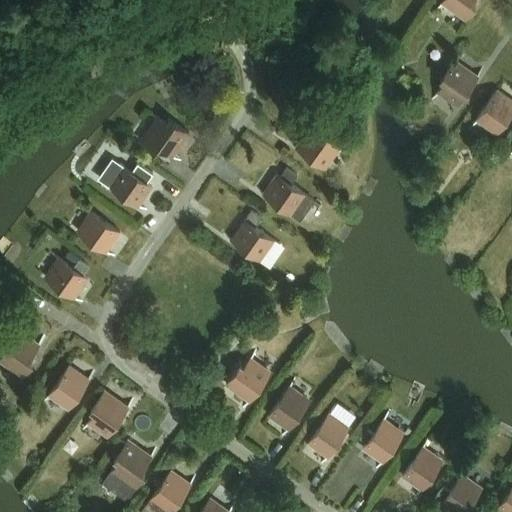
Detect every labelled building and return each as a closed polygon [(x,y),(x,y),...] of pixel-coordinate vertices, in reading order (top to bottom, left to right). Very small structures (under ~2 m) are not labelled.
[(472,0),(443,0),(443,1),(466,17),(476,3),(472,1),(472,0)] [(315,72),(324,67),(315,52),(306,57),(315,72)] [(478,75),(455,58),(441,78),(445,81),(438,90),(458,104),(478,75)] [(511,98),(498,89),(478,118),(497,131),(511,110),(511,98)] [(158,116),(141,140),(155,149),(158,145),(173,156),(190,132),(169,118),(167,122),(158,116)] [(313,122),(296,146),(325,166),(339,147),(330,140),(333,136),(313,122)] [(112,157),(98,176),(110,185),(139,205),(152,185),(146,181),(153,171),(138,161),(131,170),(112,157)] [(301,219),(315,199),(291,183),(297,174),(287,167),(281,175),(277,173),(263,192),(301,219)] [(121,231),(92,211),(78,230),(107,251),(121,231)] [(274,239),(245,219),(231,238),(260,259),(274,239)] [(73,266),(60,257),(46,276),(75,297),(88,277),(83,273),(88,265),(78,259),(73,266)] [(29,358),(40,343),(16,326),(2,346),(6,349),(0,357),(0,358),(23,375),(33,361),(29,358)] [(240,363),(226,383),(250,400),(270,371),(250,357),(244,366),(240,363)] [(69,407),(89,378),(70,364),(50,393),(69,407)] [(290,385),(269,414),(289,428),(309,399),(290,385)] [(108,434),(129,406),(105,389),(91,409),(95,412),(89,421),(108,434)] [(329,413),(308,441),(328,455),(348,427),(329,413)] [(367,441),(363,447),(383,461),(403,432),(384,418),(373,432),(367,441)] [(366,427),(360,436),(367,441),(373,432),(366,427)] [(104,481),(127,498),(145,472),(141,470),(152,455),(128,438),(114,458),(118,461),(104,481)] [(402,474),(422,488),(442,459),(423,445),(402,474)] [(145,506),(153,511),(170,511),(191,483),(171,469),(145,506)] [(442,501),(442,502),(456,511),(463,511),(481,487),(462,473),(450,490),(442,501)] [(436,497),(442,501),(450,490),(444,485),(436,497)] [(511,511),(511,485),(497,507),(504,511),(511,511)] [(228,511),(230,510),(210,496),(199,511),(228,511)]
